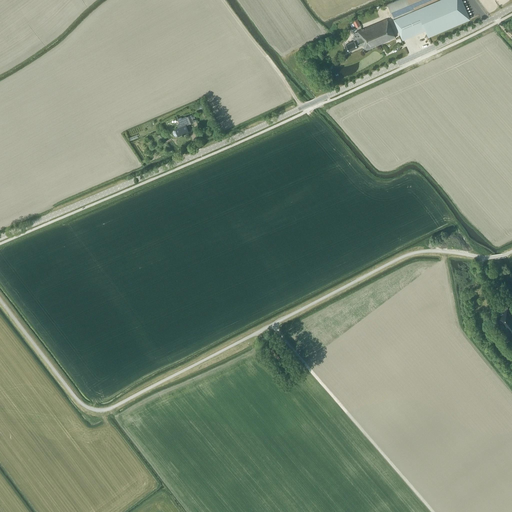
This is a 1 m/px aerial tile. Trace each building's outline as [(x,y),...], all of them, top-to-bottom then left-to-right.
[(426,5),(426,4),(434,0),(396,0),(387,4),(393,19),(407,13),(426,5)] [(436,0),(426,5),(407,13),(415,31),(424,27),(428,36),(470,19),(461,0),(436,0)] [(360,25),(357,18),(352,21),(356,28),(360,25)] [(395,37),(387,19),(357,31),(357,32),(354,33),(355,36),(353,37),(353,38),(354,41),(346,44),(349,51),(363,44),(365,50),(395,37)] [(186,125),(189,123),(189,124),(193,122),(190,115),(186,117),(186,116),(182,118),(181,117),(177,119),(179,122),(178,123),(177,125),(178,128),(175,129),(176,130),(174,131),(173,133),(174,135),(176,136),(178,135),(178,136),(185,133),(185,134),(189,132),(186,125)] [(511,342),(511,311),(506,303),(501,306),(504,310),(495,317),(497,319),(495,320),(511,342)] [(278,359),(283,355),(275,344),(270,349),(278,359)] [(287,360),(284,362),(289,368),(292,366),(287,360)]
